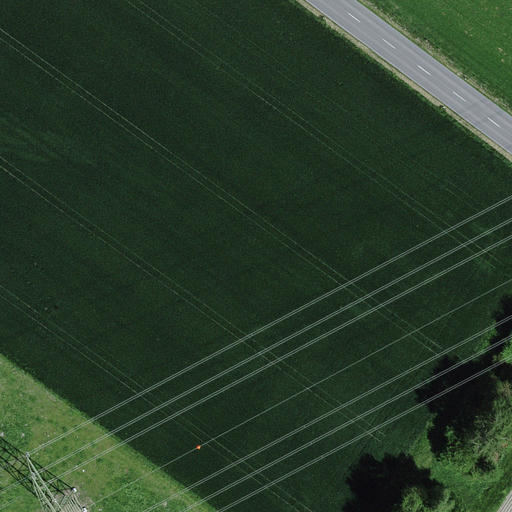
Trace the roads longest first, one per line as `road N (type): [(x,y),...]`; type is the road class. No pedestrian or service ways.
road 1 (primary): [(511,138),(324,0)]
road 2 (track): [(390,511),(511,322)]
